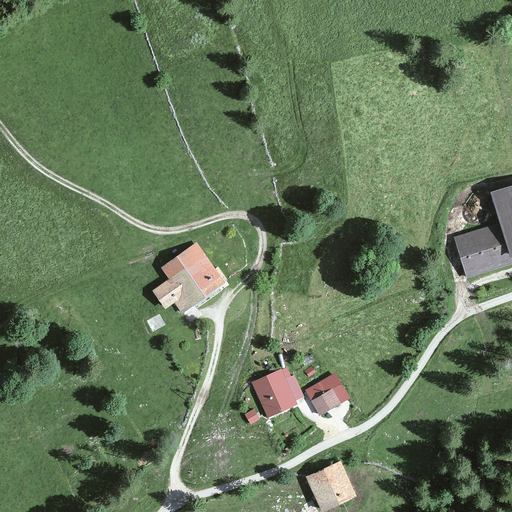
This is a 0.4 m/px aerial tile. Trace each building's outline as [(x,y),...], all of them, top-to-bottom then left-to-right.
[(511,222),(468,235),(479,274),(511,264),(511,184),(502,188),(511,222)] [(205,241),(172,263),(196,298),(229,276),(205,241)] [(290,368),(264,380),(278,410),(304,398),(290,368)] [(342,374),(321,388),(333,406),(354,392),(342,374)] [(256,406),(247,412),(253,422),(262,416),(256,406)] [(318,474),(334,505),(364,491),(348,459),(318,474)]
